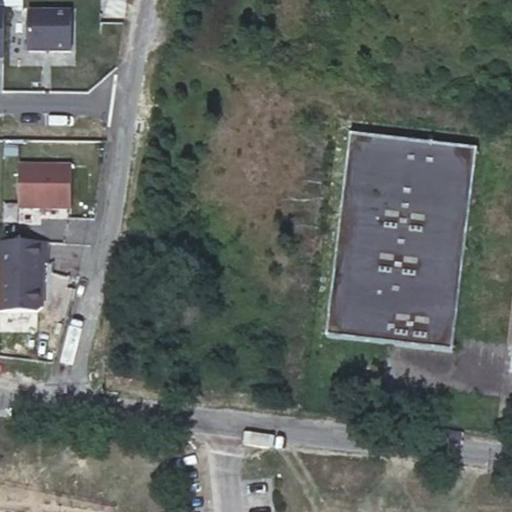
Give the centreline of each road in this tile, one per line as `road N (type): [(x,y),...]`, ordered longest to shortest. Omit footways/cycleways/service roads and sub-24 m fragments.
road 1 (residential): [(511,455),(60,408)]
road 2 (unclassified): [(133,107),(106,251),(60,408)]
road 3 (residential): [(0,104),(133,107)]
